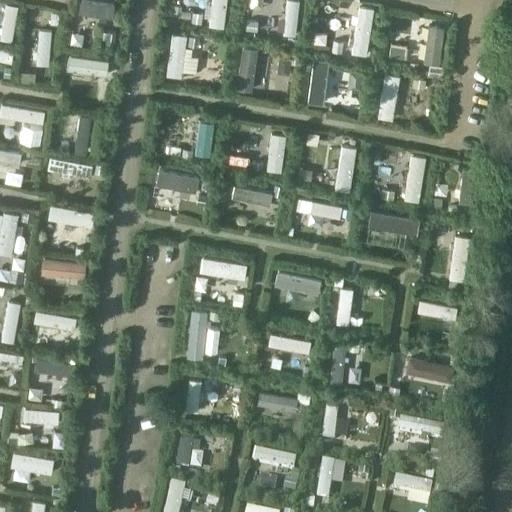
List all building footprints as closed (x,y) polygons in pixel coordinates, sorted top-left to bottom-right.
[(4,0),(0,25),(0,36),(11,38),(17,2),(4,0)] [(105,0),(79,0),(77,10),(112,16),(114,1),(105,0)] [(212,0),(209,24),(223,26),(226,0),(212,0)] [(287,0),(283,33),(295,34),(299,0),(287,0)] [(374,5),(357,3),(351,50),(368,52),(374,5)] [(443,23),(428,21),(423,61),(438,63),(443,23)] [(32,61),(48,64),(54,28),(38,25),(32,61)] [(171,32),(166,72),(181,74),(186,34),(171,32)] [(252,87),(257,46),(245,44),(239,85),(252,87)] [(0,45),(0,56),(11,58),(13,47),(0,45)] [(66,63),(105,70),(106,59),(68,53),(66,63)] [(327,59),(312,57),(306,101),(321,103),(327,59)] [(398,73),(384,72),(378,113),(392,115),(398,73)] [(1,101),(0,105),(0,113),(40,121),(42,108),(1,101)] [(89,116),(78,114),(73,146),(84,147),(89,116)] [(195,154),(209,156),(213,119),(200,117),(195,154)] [(24,120),(21,137),(41,141),(44,124),(24,120)] [(266,168),(281,170),(286,132),(271,130),(266,168)] [(335,188),(351,190),(357,146),(340,144),(335,188)] [(0,160),(20,164),(23,150),(0,146),(0,160)] [(421,198),(426,153),(411,151),(405,196),(421,198)] [(50,155),(48,167),(89,174),(91,162),(50,155)] [(463,165),(459,199),(470,200),(474,166),(463,165)] [(6,177),(22,181),(25,170),(9,166),(6,177)] [(158,167),(156,181),(195,189),(198,175),(158,167)] [(233,182),(231,196),(268,203),(271,190),(233,182)] [(340,204),(298,196),(296,209),(338,217),(340,204)] [(50,204),(48,218),(89,224),(91,210),(50,204)] [(417,217),(369,207),(367,220),(415,229),(417,217)] [(0,250),(11,252),(17,211),(4,209),(0,233),(0,250)] [(455,231),(450,277),(463,278),(469,232),(455,231)] [(246,260),(200,254),(198,271),(244,276),(246,260)] [(41,269),(82,275),(84,260),(43,255),(41,269)] [(317,290),(319,274),(277,269),(275,285),(317,290)] [(348,322),(352,287),(338,286),(334,321),(348,322)] [(456,303),(419,298),(417,312),(454,317),(456,303)] [(19,303),(7,302),(2,337),(14,338),(19,303)] [(208,309),(192,307),(186,353),(203,355),(208,309)] [(34,308),(33,320),(73,326),(74,313),(34,308)] [(310,335),(270,331),(268,348),(308,352),(310,335)] [(345,343),(333,341),(329,377),(341,378),(345,343)] [(0,361),(20,365),(21,353),(0,349),(0,361)] [(448,359),(407,354),(406,369),(446,374),(448,359)] [(36,356),(34,368),(67,373),(69,361),(36,356)] [(351,362),(350,378),(361,379),(363,363),(351,362)] [(24,366),(12,365),(10,381),(22,382),(24,366)] [(189,378),(185,408),(197,410),(201,379),(189,378)] [(301,393),(259,388),(257,405),(299,409),(301,393)] [(338,403),(325,401),(321,439),(334,441),(338,403)] [(61,411),(23,406),(21,419),(59,424),(61,411)] [(341,413),(340,428),(352,429),(353,414),(341,413)] [(444,422),(399,417),(398,431),(443,436),(444,422)] [(182,434),(176,466),(185,468),(192,436),(182,434)] [(10,466),(51,472),(53,457),(12,451),(10,466)] [(252,465),(293,469),(295,457),(254,452),(252,465)] [(333,461),(321,460),(317,497),(329,499),(333,461)] [(433,481),(396,477),(394,492),(431,496),(433,481)] [(169,484),(163,511),(177,511),(183,486),(169,484)] [(29,511),(43,511),(45,502),(31,500),(29,511)]
